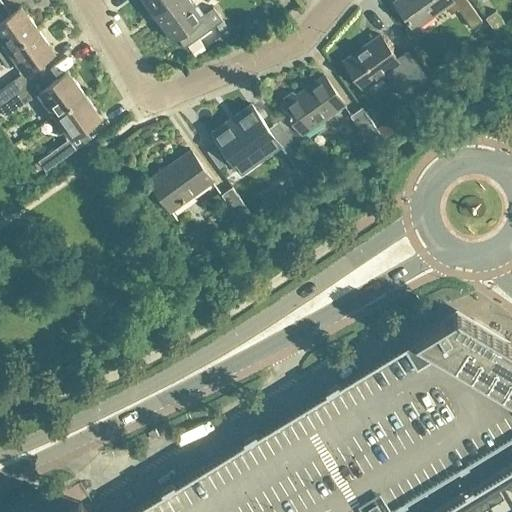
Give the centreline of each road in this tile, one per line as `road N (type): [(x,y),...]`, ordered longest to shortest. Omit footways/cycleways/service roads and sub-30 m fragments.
road 1 (tertiary): [(0,479),(293,334),(440,251)]
road 2 (tertiary): [(419,220),(127,397),(0,451)]
road 3 (residential): [(80,0),(132,85),(147,96),(288,47),(329,0)]
